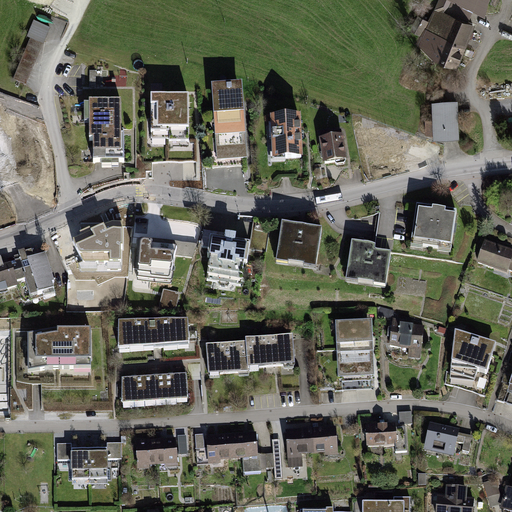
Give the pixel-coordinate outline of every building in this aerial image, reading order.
[(491,0),(442,0),(484,17),(491,0)] [(473,26),(436,10),(425,35),(439,41),(432,57),(455,67),(473,26)] [(50,26),(35,20),(10,81),(25,86),(50,26)] [(206,117),(240,114),(238,89),(204,92),(206,117)] [(429,91),(431,138),(458,137),(456,101),(443,102),(443,90),(429,91)] [(189,97),(152,98),(153,130),(189,129),(189,97)] [(121,103),(88,103),(87,166),(121,166),(121,103)] [(0,104),(0,177),(20,171),(0,104)] [(208,142),(242,139),(240,114),(206,117),(208,142)] [(300,120),(267,120),(268,164),(300,163),(300,120)] [(361,132),(371,158),(410,142),(407,134),(396,139),(389,121),(361,132)] [(341,131),(316,136),(322,166),(347,161),(341,131)] [(208,142),(210,165),(244,162),(242,139),(208,142)] [(458,217),(419,212),(413,251),(452,257),(458,217)] [(123,245),(122,223),(112,224),(74,241),(84,264),(108,264),(108,270),(121,270),(120,245),(123,245)] [(283,228),(277,269),(316,275),(322,234),(283,228)] [(255,246),(267,248),(270,232),(258,230),(255,246)] [(210,263),(208,283),(241,287),(243,269),(248,270),(251,246),(237,244),(238,241),(226,239),(226,243),(210,241),(207,263),(210,263)] [(511,252),(487,244),(479,267),(508,276),(509,273),(511,273),(511,252)] [(143,247),(141,248),(139,277),(170,280),(177,249),(145,246),(143,247)] [(376,251),(352,246),(345,284),(384,291),(390,258),(375,256),(376,251)] [(22,304),(56,295),(46,257),(36,259),(12,266),(19,290),(22,304)] [(0,294),(19,290),(12,266),(4,268),(2,259),(0,259),(0,294)] [(163,305),(180,306),(181,291),(163,290),(163,305)] [(373,321),(335,323),(336,356),(374,355),(373,321)] [(188,323),(118,326),(119,355),(189,353),(188,323)] [(425,330),(391,326),(388,350),(422,355),(425,330)] [(30,333),(31,366),(88,365),(87,332),(30,333)] [(246,349),(248,375),(294,372),(292,341),(245,344),(246,349)] [(487,350),(455,343),(450,366),(482,373),(487,350)] [(248,375),(246,349),(208,351),(209,380),(248,379),(248,375)] [(374,355),(336,356),(338,384),(376,382),(374,355)] [(187,379),(165,380),(167,407),(189,406),(187,379)] [(165,380),(144,381),(145,408),(167,407),(165,380)] [(145,408),(144,381),(121,382),(122,409),(145,408)] [(110,384),(97,384),(97,399),(111,399),(110,384)] [(481,396),(467,392),(464,404),(477,409),(481,396)] [(401,423),(414,423),(414,411),(401,411),(401,423)] [(401,425),(367,426),(368,453),(402,452),(401,425)] [(462,431),(431,425),(425,453),(455,459),(456,453),(470,456),(474,437),(461,434),(462,431)] [(335,431),(312,432),(313,455),(337,454),(335,431)] [(313,455),(312,432),(283,434),(285,457),(313,455)] [(190,453),(189,433),(179,434),(180,453),(190,453)] [(257,438),(232,439),(233,463),(258,462),(257,438)] [(233,463),(232,439),(203,440),(204,465),(233,463)] [(178,442),(156,443),(156,470),(178,469),(178,442)] [(156,443),(134,443),(134,470),(156,470),(156,443)] [(106,447),(88,448),(89,484),(107,484),(106,447)] [(69,485),(89,484),(88,448),(67,449),(69,485)] [(446,498),(439,498),(438,511),(473,511),(475,500),(468,500),(469,490),(447,489),(446,498)] [(511,511),(511,495),(510,495),(506,494),(500,511),(511,511)]
